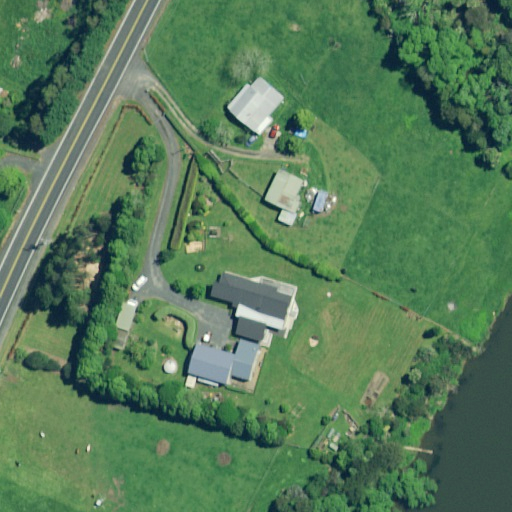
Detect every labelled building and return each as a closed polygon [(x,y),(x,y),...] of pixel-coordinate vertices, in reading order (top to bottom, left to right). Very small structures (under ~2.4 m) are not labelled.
[(273,121),(269,117),(285,99),(260,78),(252,87),(248,84),(228,108),(232,111),(256,132),(261,136),(273,121)] [(304,181),(281,170),(267,200),(285,209),(279,220),(290,225),(301,202),(295,199),(304,181)] [(327,193),(317,191),(313,210),(323,212),(327,193)] [(211,296),(235,303),(230,317),(240,320),(236,334),(262,341),(267,325),(283,330),(293,294),(218,272),(211,296)] [(136,306),(125,303),(113,348),(125,351),(136,306)] [(197,344),(189,372),(185,386),(194,389),(197,381),(218,388),(220,382),(229,384),(231,375),(250,380),(260,345),(240,339),(235,355),(197,344)] [(176,362),(163,361),(162,372),(175,373),(176,362)]
